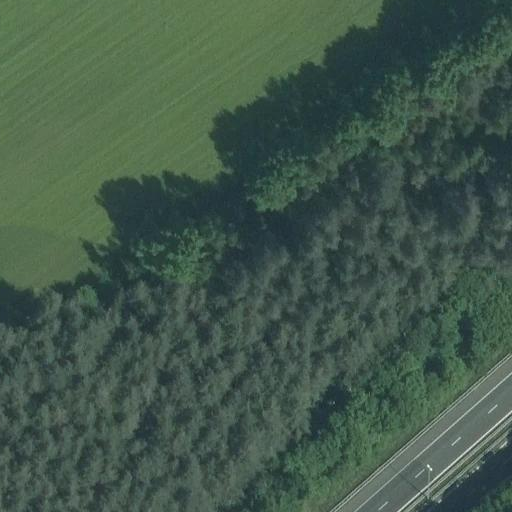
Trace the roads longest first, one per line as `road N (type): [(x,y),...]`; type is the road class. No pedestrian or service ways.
road 1 (track): [(237,511),(511,264)]
road 2 (motorway): [(511,385),(371,511)]
